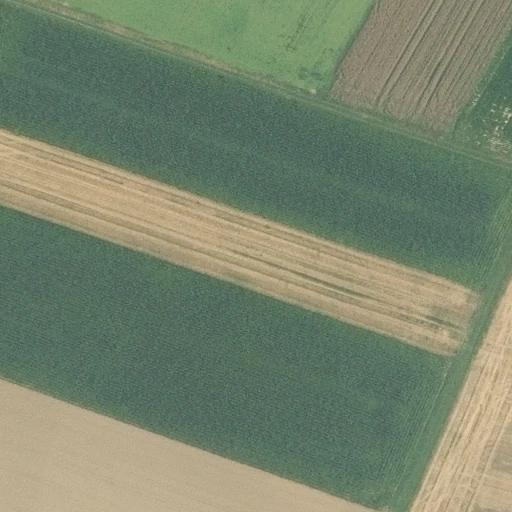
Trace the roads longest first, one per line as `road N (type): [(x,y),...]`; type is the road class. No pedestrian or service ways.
road 1 (track): [(3,0),(511,176)]
road 2 (track): [(511,286),(414,511)]
